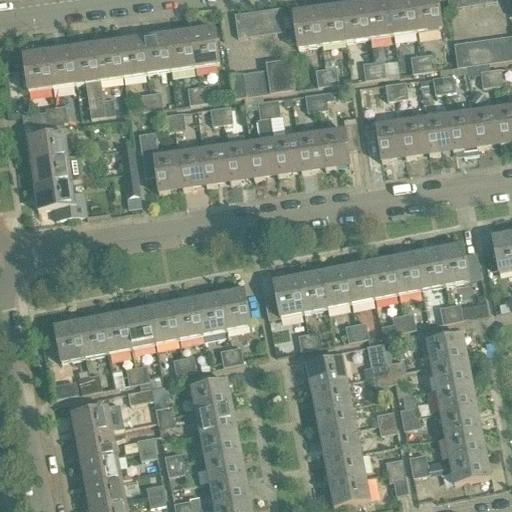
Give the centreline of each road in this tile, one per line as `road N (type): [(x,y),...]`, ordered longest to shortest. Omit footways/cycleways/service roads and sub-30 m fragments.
road 1 (residential): [(0,260),(511,188)]
road 2 (residential): [(34,449),(0,274)]
road 3 (residential): [(0,21),(139,0)]
